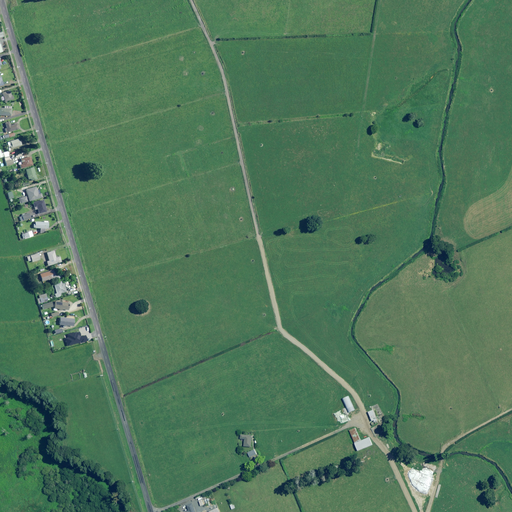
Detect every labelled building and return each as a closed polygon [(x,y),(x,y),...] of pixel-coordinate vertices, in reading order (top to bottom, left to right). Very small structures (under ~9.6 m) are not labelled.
[(10,96),(9,91),(1,93),(4,102),(12,99),(11,96),(10,96)] [(11,109),(0,107),(0,115),(10,116),(11,109)] [(9,126),(8,122),(4,123),(6,128),(4,128),(5,133),(18,129),(16,124),(9,126)] [(21,145),(19,139),(8,142),(10,148),(21,145)] [(32,165),(30,157),(20,159),(22,164),(19,165),(20,169),(32,165)] [(36,179),(32,167),(24,169),(28,179),(30,179),(30,181),(36,179)] [(37,194),(35,187),(25,189),(28,201),(41,198),(40,193),(37,194)] [(19,198),(20,201),(17,201),(18,205),(27,202),(26,200),(25,197),(19,198)] [(45,212),(42,200),(32,203),(34,210),(37,209),(38,214),(45,212)] [(30,219),(29,213),(21,215),(21,216),(19,217),(20,221),(30,219)] [(47,229),(47,221),(43,221),(43,222),(34,222),(34,224),(32,224),(32,228),(39,228),(39,234),(44,232),(44,229),(47,229)] [(32,236),(31,231),(21,235),(23,240),(32,236)] [(55,258),(53,251),(46,253),(48,261),(46,262),(47,266),(61,262),(59,257),(55,258)] [(39,260),(37,254),(26,257),(28,261),(31,260),(31,262),(39,260)] [(55,278),(53,270),(39,274),(41,282),(55,278)] [(62,284),(61,282),(53,284),(56,293),(54,294),(55,298),(62,296),(61,293),(66,292),(63,284),(62,284)] [(38,295),(39,298),(36,299),(38,304),(47,301),(46,297),(45,293),(38,295)] [(68,303),(55,301),(54,309),(67,310),(68,303)] [(72,326),(73,321),(74,321),(75,317),(72,317),(66,316),(66,318),(59,317),(59,325),(72,326)] [(355,410),(348,396),(342,399),(349,413),(355,410)] [(383,423),(376,405),(371,407),(373,410),(370,411),(369,409),(367,410),(372,421),(374,420),(375,422),(377,422),(378,424),(383,423)] [(344,415),(342,409),(333,414),(335,419),(344,415)] [(358,451),(372,445),(369,437),(361,441),(355,427),(349,429),(355,443),(355,445),(358,451)] [(253,437),(252,437),(252,436),(241,435),(240,439),(244,439),(244,447),(251,447),(252,440),(253,437)] [(195,511),(192,503),(186,505),(188,511),(184,511),(195,511)]
